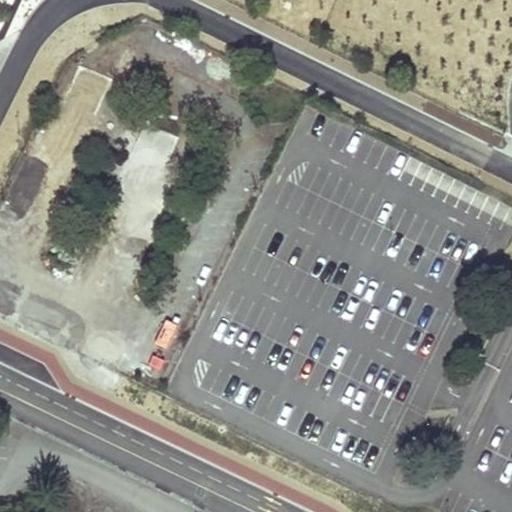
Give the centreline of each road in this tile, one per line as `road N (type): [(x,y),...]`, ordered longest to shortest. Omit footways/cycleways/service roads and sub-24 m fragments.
road 1 (unknown): [(46,358),(199,78),(258,111),(260,133),(142,360),(132,373),(117,373)]
road 2 (unknown): [(0,320),(63,162),(125,59),(165,59),(199,78)]
